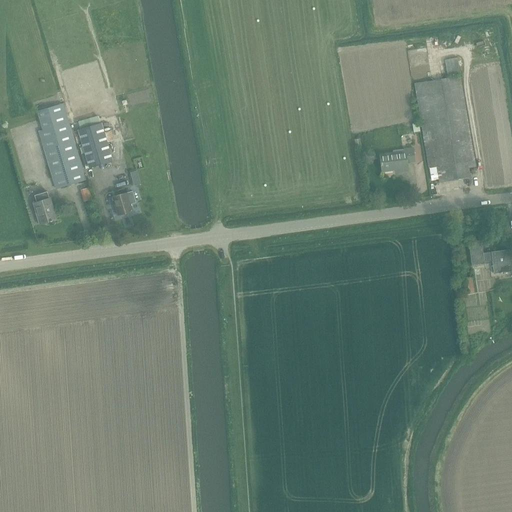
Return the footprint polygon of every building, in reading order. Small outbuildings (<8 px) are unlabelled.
[(457,57),(444,59),(447,75),(460,73),(457,57)] [(414,83),(421,122),(428,168),(437,167),(440,183),(470,177),(468,166),(475,165),(475,161),(461,75),(414,83)] [(35,103),(27,104),(29,114),(36,113),(35,103)] [(37,110),(43,129),(68,123),(62,103),(37,110)] [(134,111),(125,114),(130,131),(138,129),(140,135),(148,132),(142,112),(135,114),(134,111)] [(101,122),(78,129),(83,147),(80,148),(81,153),(85,152),(87,159),(83,160),(85,169),(89,168),(112,161),(107,142),(113,140),(110,130),(104,132),(101,122)] [(68,123),(43,129),(39,131),(56,189),(86,180),(85,178),(84,178),(68,123)] [(413,133),(420,132),(419,123),(412,124),(413,133)] [(380,154),(382,171),(383,171),(399,169),(400,172),(408,171),(407,163),(415,162),(413,148),(405,149),(405,151),(403,152),(380,154)] [(138,178),(131,180),(133,186),(137,185),(140,185),(138,178)] [(33,203),(39,224),(56,219),(50,198),(49,198),(47,191),(34,195),(36,202),(33,203)] [(127,192),(113,197),(118,215),(132,211),(130,204),(136,203),(132,191),(127,193),(127,192)] [(485,263),(484,262),(492,261),(494,273),(511,271),(509,249),(494,251),(491,252),(483,253),(481,240),(468,242),(471,265),(485,263)] [(461,278),(463,293),(472,292),(470,277),(461,278)]
